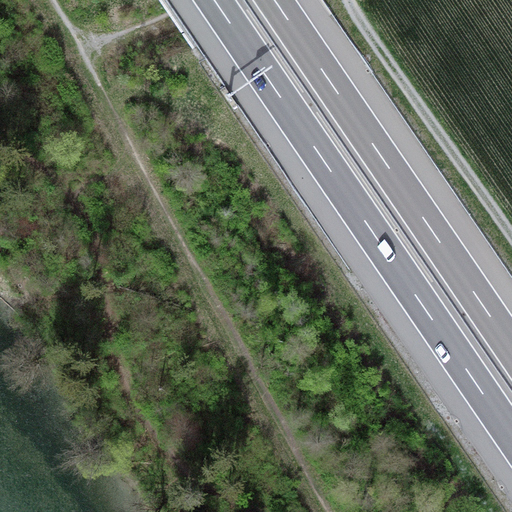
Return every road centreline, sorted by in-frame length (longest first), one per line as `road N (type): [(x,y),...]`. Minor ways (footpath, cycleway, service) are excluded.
road 1 (motorway): [(214,0),(511,436)]
road 2 (motorway): [(511,348),(274,0)]
road 3 (track): [(349,0),(511,237)]
